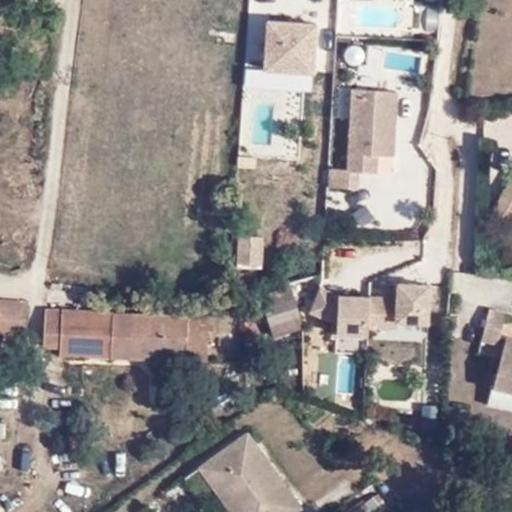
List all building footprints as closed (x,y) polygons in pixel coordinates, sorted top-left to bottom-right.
[(316,65),(316,10),(263,10),(264,65),(316,65)] [(311,88),(312,68),(273,65),(272,85),(311,88)] [(393,157),(397,92),(352,89),(347,170),(329,169),(328,188),(359,190),(360,173),(379,174),(393,175),(393,157)] [(511,179),(501,199),(500,218),(511,225),(511,179)] [(245,247),(228,246),(227,269),(245,269),(245,247)] [(394,285),(313,282),(312,314),(337,314),(336,348),(367,349),(368,319),(429,321),(430,272),(395,271),(394,285)] [(290,278),(259,289),(273,331),(303,321),(290,278)] [(7,336),(21,336),(25,300),(0,300),(0,329),(7,329),(7,336)] [(485,334),(502,337),(507,306),(490,304),(485,334)] [(205,358),(208,323),(195,323),(196,314),(60,311),(60,318),(58,341),(59,351),(205,358)] [(37,341),(58,341),(60,318),(39,316),(37,341)] [(503,353),(496,382),(511,386),(511,332),(508,332),(503,353)] [(20,345),(0,343),(0,370),(17,372),(20,345)] [(511,386),(496,382),(491,403),(511,408),(511,386)] [(205,463),(239,511),(251,503),(257,511),(294,511),(306,504),(253,429),(205,463)] [(239,511),(257,511),(251,503),(239,511)]
